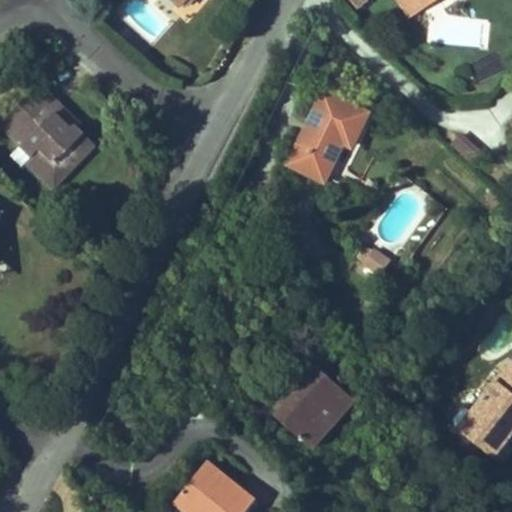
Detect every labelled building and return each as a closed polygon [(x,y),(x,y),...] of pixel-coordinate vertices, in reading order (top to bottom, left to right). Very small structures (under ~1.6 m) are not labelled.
[(350,0),(359,9),(367,0),(350,0)] [(400,0),(412,17),(437,0),(400,0)] [(93,146),(74,127),(70,131),(54,115),(62,107),(38,83),(0,119),(0,123),(32,154),(25,161),(53,187),(93,146)] [(351,146),(368,113),(323,92),(289,163),(325,181),(343,142),(351,146)] [(77,123),(62,107),(54,115),(70,131),(74,127),(77,123)] [(491,162),(461,135),(453,144),(482,172),(491,162)] [(391,262),(367,246),(358,258),(382,274),(391,262)] [(511,361),(472,413),(467,409),(462,410),(454,419),(455,425),(458,429),(489,453),(502,437),(506,440),(511,433),(511,361)] [(312,448),(355,400),(319,367),(276,415),(312,448)] [(494,457),(506,440),(502,437),(489,453),(494,457)] [(233,511),(247,495),(209,464),(178,503),(189,511),(233,511)] [(248,511),(256,502),(247,495),(233,511),(248,511)]
